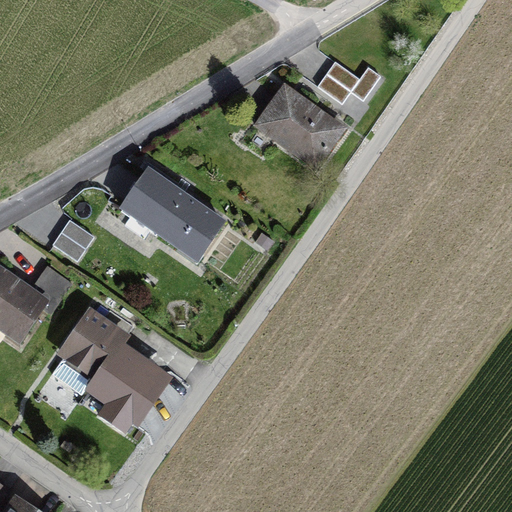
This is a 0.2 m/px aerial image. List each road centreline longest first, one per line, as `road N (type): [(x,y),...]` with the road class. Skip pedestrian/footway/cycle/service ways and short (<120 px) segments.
road 1 (residential): [(115,511),(485,0)]
road 2 (unclassified): [(320,29),(0,214)]
road 3 (residential): [(0,440),(101,511)]
